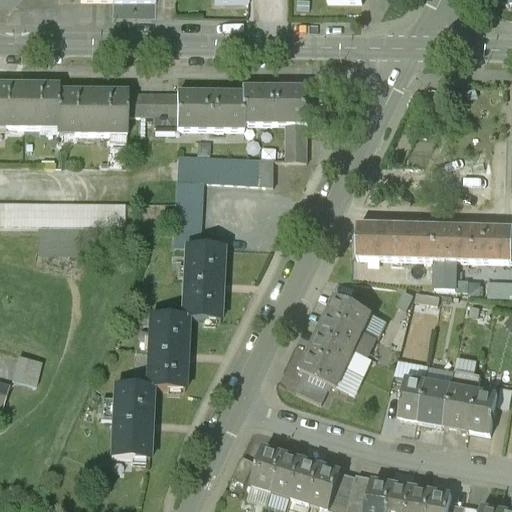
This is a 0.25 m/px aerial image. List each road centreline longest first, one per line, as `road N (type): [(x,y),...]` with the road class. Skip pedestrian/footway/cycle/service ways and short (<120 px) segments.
road 1 (unclassified): [(0,50),(409,46)]
road 2 (residential): [(409,46),(238,409)]
road 3 (residential): [(511,476),(398,458),(238,409)]
